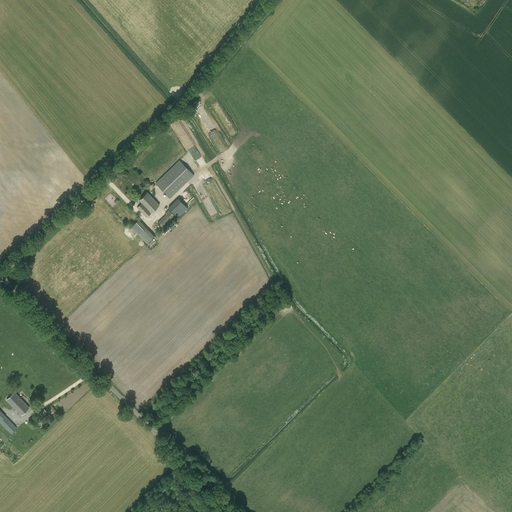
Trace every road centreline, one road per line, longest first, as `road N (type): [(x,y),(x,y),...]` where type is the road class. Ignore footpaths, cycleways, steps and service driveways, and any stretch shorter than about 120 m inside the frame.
road 1 (unclassified): [(235,511),(1,276)]
road 2 (track): [(111,172),(273,0)]
road 3 (unclassified): [(1,276),(111,172)]
